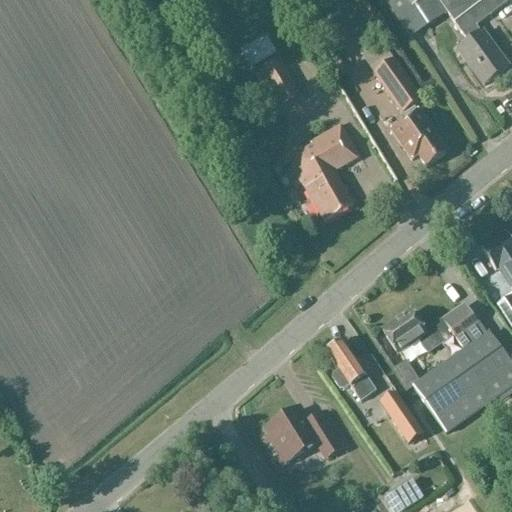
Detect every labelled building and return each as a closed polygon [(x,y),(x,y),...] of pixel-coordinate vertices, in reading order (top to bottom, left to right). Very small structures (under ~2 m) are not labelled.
[(484,88),(508,70),(483,35),(482,36),(476,29),(511,2),(511,0),(380,0),(411,43),(448,17),(469,45),(458,53),(484,88)] [(241,56),(252,74),(278,59),(267,41),(241,56)] [(349,54),(345,46),(335,51),(340,60),(349,54)] [(256,79),(277,115),(302,101),(280,64),(256,79)] [(424,103),(396,64),(375,79),(403,118),(424,103)] [(418,159),(426,170),(446,156),(438,145),(440,144),(418,113),(390,132),(412,163),(418,159)] [(325,226),(354,209),(335,176),(358,163),(340,129),(310,147),(314,153),(302,159),(299,154),(286,161),(325,226)] [(511,243),(507,236),(482,252),(496,274),(499,272),(511,292),(511,243)] [(511,301),(498,311),(511,332),(511,301)] [(412,315),(383,334),(399,357),(419,343),(428,357),(454,338),(465,353),(413,390),(445,436),(511,389),(511,359),(508,362),(493,340),(488,343),(464,309),(428,334),(419,322),(417,323),(412,315)] [(342,344),(327,354),(340,374),(334,378),(333,383),(341,394),(345,395),(351,391),(361,404),(376,394),(342,344)] [(384,408),(398,427),(411,417),(397,398),(384,408)] [(298,412),(268,430),(273,439),(265,444),(281,470),(290,464),(288,460),(316,442),(328,461),(348,449),(326,414),(307,426),(298,412)] [(391,497),(400,511),(410,511),(423,504),(411,484),(391,497)]
